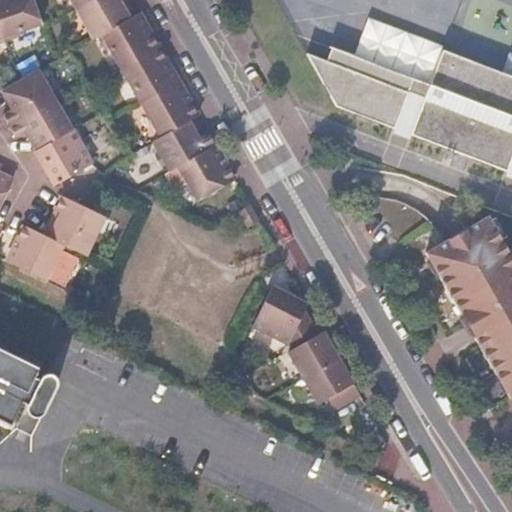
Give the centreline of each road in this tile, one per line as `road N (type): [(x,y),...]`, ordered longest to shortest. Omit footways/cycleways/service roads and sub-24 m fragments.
road 1 (residential): [(496,511),(194,0)]
road 2 (residential): [(173,0),(469,511)]
